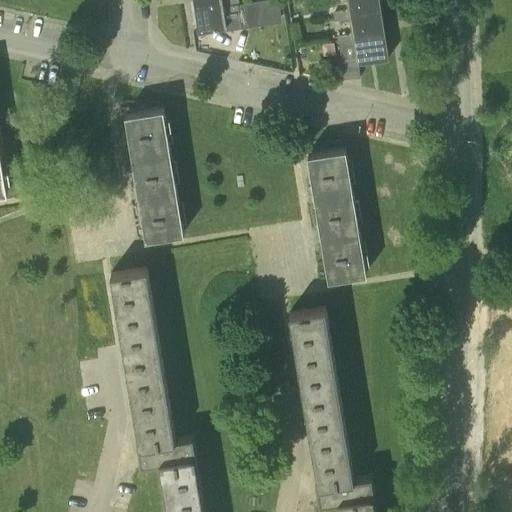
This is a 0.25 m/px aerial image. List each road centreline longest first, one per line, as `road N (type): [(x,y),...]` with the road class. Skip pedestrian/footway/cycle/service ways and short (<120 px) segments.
road 1 (unclassified): [(447,511),(460,125)]
road 2 (residential): [(460,125),(383,108),(287,103),(234,90),(210,71),(128,53)]
road 3 (residential): [(98,511),(116,423),(107,352)]
road 4 (residential): [(128,53),(75,56),(0,38)]
road 5 (residential): [(460,125),(453,0)]
road 6 (residential): [(284,511),(295,459),(283,388)]
